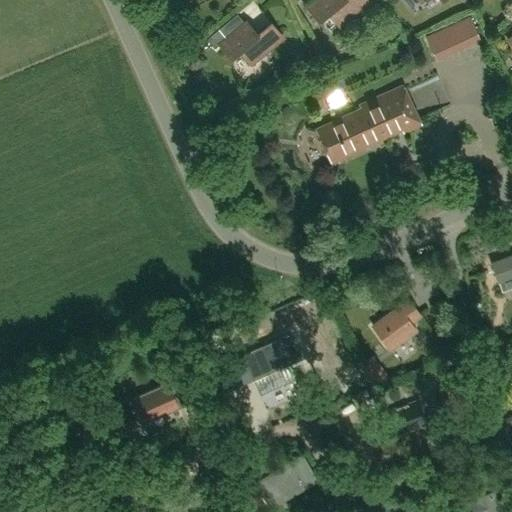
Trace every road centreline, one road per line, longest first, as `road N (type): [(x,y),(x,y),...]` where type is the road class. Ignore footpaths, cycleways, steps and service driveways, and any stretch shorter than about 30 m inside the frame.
road 1 (unclassified): [(114,0),(213,214),(250,235),(333,257),(366,251),(511,187)]
road 2 (unknown): [(492,405),(451,449),(332,489),(299,511)]
